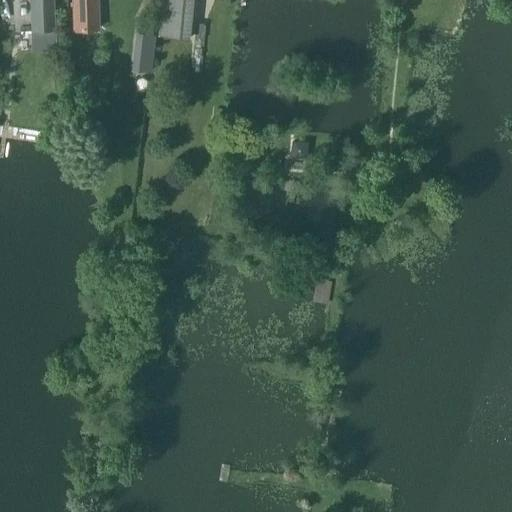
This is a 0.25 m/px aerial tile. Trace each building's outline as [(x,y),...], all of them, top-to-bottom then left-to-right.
[(53,0),(30,0),(32,29),(55,28),(53,0)] [(96,0),(72,0),(74,30),(98,29),(96,0)] [(189,39),(192,0),(160,0),(157,36),(189,39)] [(150,73),(154,36),(135,34),(131,71),(150,73)] [(218,149),(219,121),(221,110),(216,109),(215,121),(213,121),(212,130),(208,129),(207,140),(211,141),(210,149),(218,149)] [(306,144),(292,142),(290,156),(304,158),(306,144)] [(329,302),(332,279),(316,277),(313,300),(329,302)]
